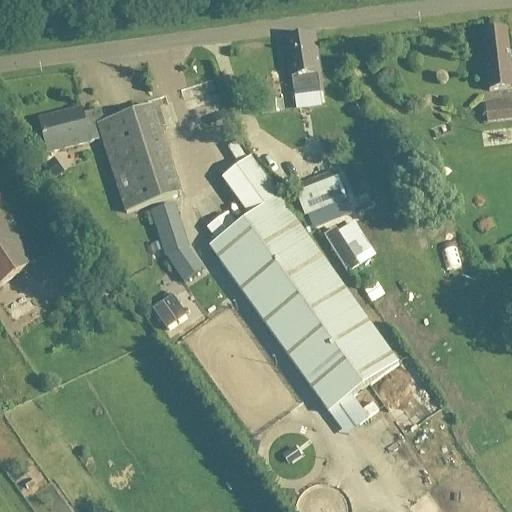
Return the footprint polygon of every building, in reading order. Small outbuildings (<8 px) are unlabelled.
[(481,52),(483,70),(483,71),(486,70),(489,95),(511,92),(511,71),(511,72),(506,34),(482,37),(484,52),(481,52)] [(319,76),(314,37),(282,41),(288,81),(291,101),(322,96),(319,76)] [(486,127),(511,121),(511,103),(483,109),(486,127)] [(38,123),(47,156),(101,142),(125,216),(180,199),(165,155),(166,155),(152,110),(104,125),(100,112),(82,117),(81,113),(38,123)] [(419,148),(407,157),(417,170),(429,161),(419,148)] [(339,174),(296,190),(306,216),(349,200),(339,174)] [(217,248),(209,254),(325,420),(395,371),(279,205),(238,234),(226,218),(206,232),(217,248)] [(0,206),(0,288),(39,262),(0,206)] [(202,272),(187,253),(173,207),(150,214),(163,259),(182,286),(202,272)] [(324,240),(349,230),(345,219),(320,229),(324,240)] [(373,305),(387,301),(382,284),(367,289),(373,305)] [(186,321),(172,301),(153,314),(166,334),(186,321)]
